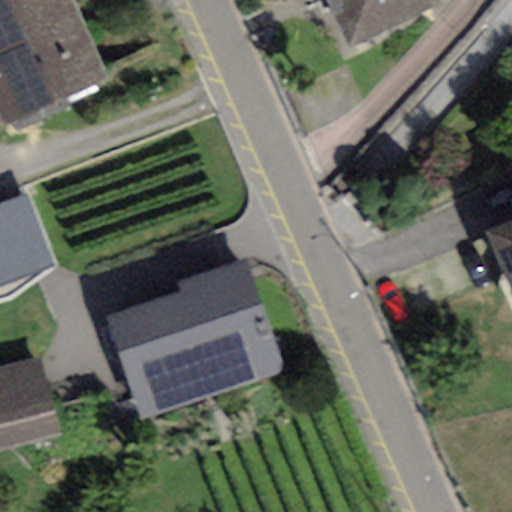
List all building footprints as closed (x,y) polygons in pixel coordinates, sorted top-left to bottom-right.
[(105,71),(70,0),(0,0),(0,97),(9,116),(105,71)] [(331,0),(348,36),(425,0),(331,0)] [(0,285),(48,268),(19,193),(0,200),(0,285)] [(511,208),(487,219),(511,275),(511,208)] [(178,286),(104,311),(140,417),(286,368),(247,252),(175,276),(178,286)] [(38,355),(0,364),(0,443),(57,429),(38,355)]
